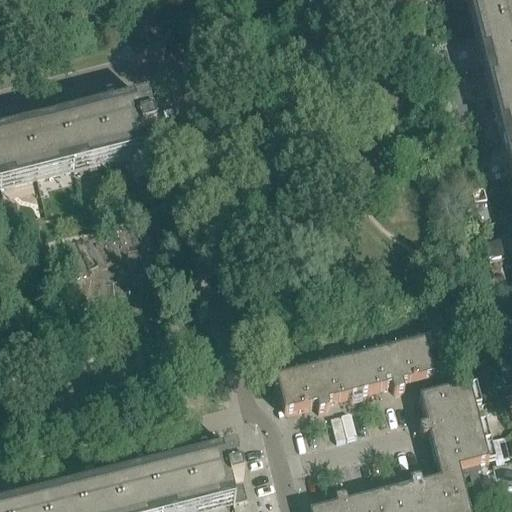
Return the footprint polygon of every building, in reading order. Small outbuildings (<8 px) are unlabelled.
[(505,132),(511,159),(511,160),(508,162),(511,179),(511,3),(511,0),(475,0),(465,3),(465,5),(473,3),(476,16),(471,18),(482,61),(487,60),(494,89),(490,90),(500,133),(505,132)] [(158,155),(154,137),(154,136),(146,105),(132,108),(133,114),(0,147),(0,187),(13,184),(14,189),(57,178),(56,173),(85,166),(86,171),(130,160),(128,155),(142,152),(144,159),(145,159),(146,159),(146,158),(158,155)] [(463,124),(454,126),(456,135),(465,132),(463,124)] [(500,243),(485,247),(489,263),(504,259),(500,243)] [(402,390),(434,381),(426,347),(350,366),(359,401),(390,393),(391,395),(393,398),(396,399),(404,397),(402,390)] [(328,411),(327,409),(359,401),(350,366),(275,385),(283,420),(316,412),(317,419),(325,417),(327,415),(328,411)] [(473,411),(480,409),(475,389),(468,391),(419,404),(425,431),(419,433),(420,440),(421,441),(421,442),(423,442),(424,443),(425,443),(428,442),(438,480),(488,467),(495,465),(485,426),(478,428),(473,411)] [(242,488),(234,456),(220,460),(221,466),(36,511),(214,511),(218,511),(217,506),(230,503),(232,511),(234,510),(234,509),(247,506),(242,488)] [(467,511),(459,480),(421,490),(420,487),(420,486),(419,485),(418,485),(417,484),(416,484),(415,484),(409,486),(410,493),(384,500),(387,511),(467,511)] [(334,505),(336,511),(334,511),(387,511),(384,500),(347,509),(346,506),(345,505),(345,504),(344,504),(343,503),(342,503),(341,503),(334,505)]
